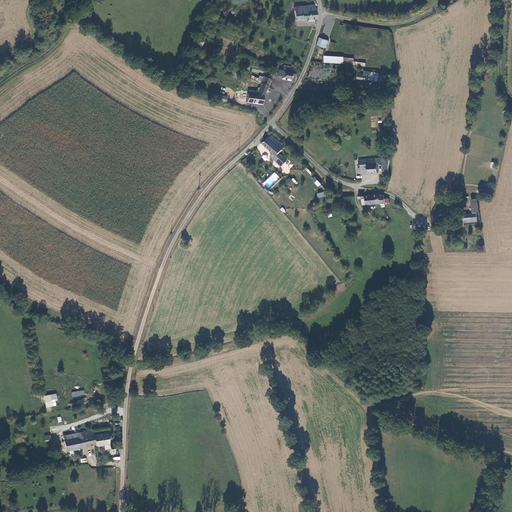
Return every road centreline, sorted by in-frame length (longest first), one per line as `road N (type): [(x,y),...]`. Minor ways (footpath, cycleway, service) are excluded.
road 1 (unclassified): [(272,123),(210,186),(169,248),(128,375),(120,511)]
road 2 (unclassified): [(425,220),(389,194),(327,175),(272,123)]
road 3 (unclassified): [(319,0),(301,76),(272,123)]
road 4 (track): [(322,13),(406,21),(445,0)]
